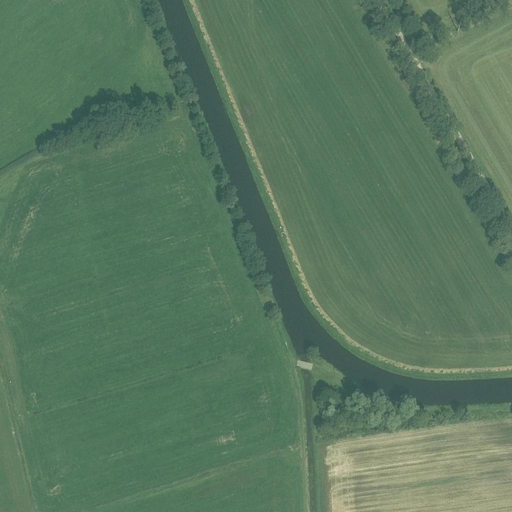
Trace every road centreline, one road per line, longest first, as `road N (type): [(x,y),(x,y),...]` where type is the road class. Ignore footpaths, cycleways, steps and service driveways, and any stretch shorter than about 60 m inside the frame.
road 1 (track): [(511,409),(380,403),(330,372),(291,362),(306,511)]
road 2 (track): [(381,0),(511,229)]
